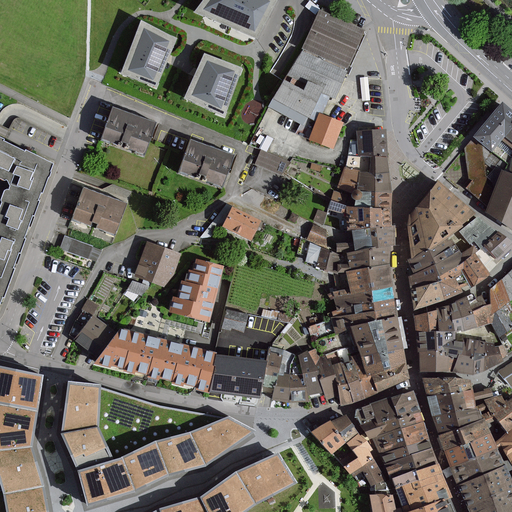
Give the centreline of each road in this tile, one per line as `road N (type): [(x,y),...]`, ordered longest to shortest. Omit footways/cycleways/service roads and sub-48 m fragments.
road 1 (residential): [(405,389),(327,411),(239,410),(0,346)]
road 2 (residential): [(511,235),(405,145),(393,9)]
road 3 (residential): [(0,339),(99,94)]
road 4 (track): [(174,231),(332,279),(333,291)]
road 5 (residential): [(511,472),(479,395),(479,378),(511,357)]
